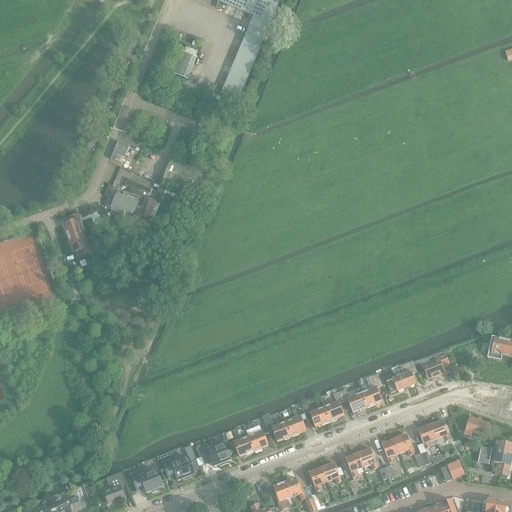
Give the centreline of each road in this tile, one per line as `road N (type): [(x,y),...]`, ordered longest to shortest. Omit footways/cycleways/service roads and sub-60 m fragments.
road 1 (residential): [(0,232),(91,199),(170,0)]
road 2 (secondary): [(206,492),(449,398)]
road 3 (residential): [(511,496),(453,486),(388,511)]
